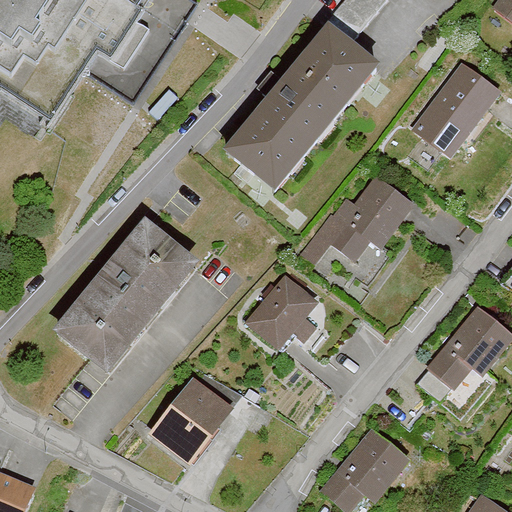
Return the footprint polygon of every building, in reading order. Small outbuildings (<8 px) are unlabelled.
[(0,72),(11,79),(22,63),(34,70),(48,48),(57,54),(91,1),(103,8),(108,0),(46,0),(31,23),(41,29),(33,43),(20,35),(10,51),(0,44),(0,72)] [(0,0),(0,44),(10,51),(20,35),(33,43),(41,29),(31,23),(46,0),(0,0)] [(139,106),(200,2),(196,0),(146,0),(115,53),(102,46),(85,74),(139,106)] [(511,0),(499,0),(492,11),(511,25),(511,0)] [(371,55),(319,17),(216,142),(263,183),(371,55)] [(500,94),(461,65),(412,130),(443,153),(458,134),(466,140),(500,94)] [(0,93),(0,124),(15,104),(0,93)] [(417,208),(378,178),(356,207),(346,200),(299,261),(314,272),(331,249),(355,268),(372,245),(383,253),(417,208)] [(131,226),(45,327),(101,373),(187,272),(131,226)] [(284,275),(243,323),(281,355),(322,307),(284,275)] [(511,331),(478,304),(424,369),(454,394),(475,368),(486,378),(511,346),(511,331)] [(232,406),(191,377),(146,439),(187,468),(232,406)] [(410,458),(375,431),(320,501),(334,511),(348,511),(361,496),(373,505),(410,458)] [(25,511),(35,490),(0,475),(0,511),(25,511)] [(507,511),(478,493),(465,511),(507,511)]
